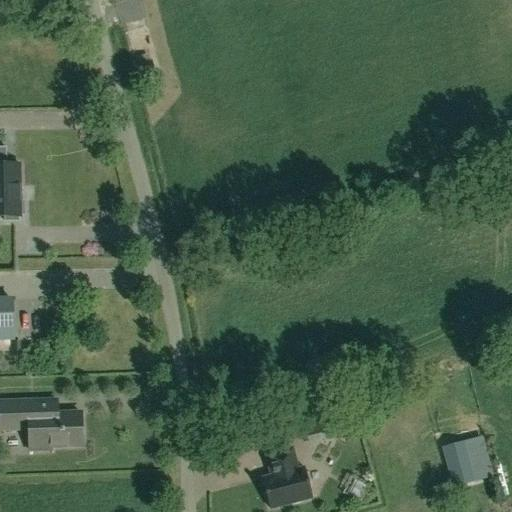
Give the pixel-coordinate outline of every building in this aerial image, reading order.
[(0,86),(8,86),(8,56),(0,55),(0,86)] [(85,70),(18,72),(19,85),(85,83),(85,70)] [(21,85),(21,107),(84,108),(84,86),(21,85)] [(20,159),(6,159),(6,148),(0,148),(0,218),(21,218),(20,159)] [(61,295),(38,307),(55,340),(77,329),(61,295)] [(0,341),(12,341),(10,299),(0,299),(0,341)] [(30,415),(29,401),(0,402),(0,413),(1,431),(29,430),(29,452),(50,451),(50,447),(81,446),(80,414),(30,415)] [(344,416),(324,421),(329,441),(349,437),(344,416)] [(453,486),(473,481),(462,443),(443,449),(453,486)] [(297,470),(292,449),(266,456),(271,477),(262,479),(269,508),(312,498),(304,469),(297,470)] [(502,469),(507,489),(511,488),(511,472),(511,467),(502,469)]
